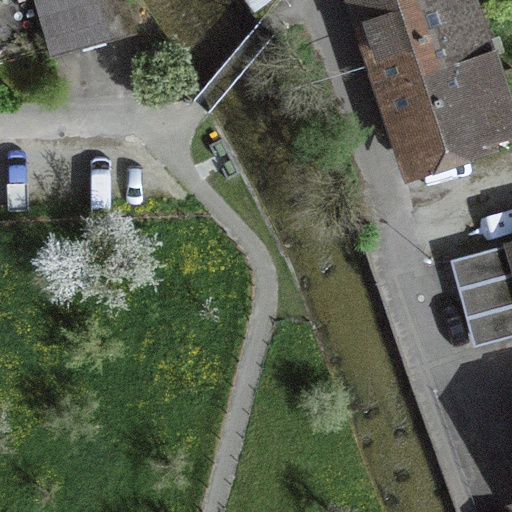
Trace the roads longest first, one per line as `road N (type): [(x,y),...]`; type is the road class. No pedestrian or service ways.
road 1 (residential): [(387,222),(324,0)]
road 2 (residential): [(0,124),(157,122)]
